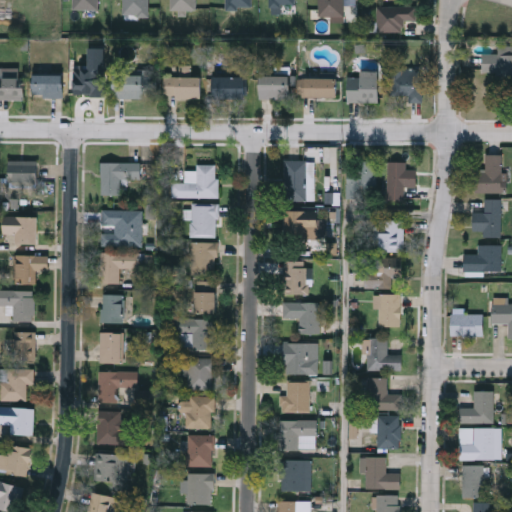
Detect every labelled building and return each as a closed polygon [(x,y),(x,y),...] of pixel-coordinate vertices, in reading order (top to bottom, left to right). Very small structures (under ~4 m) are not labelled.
[(97,0),(97,9),(72,9),(72,0),(97,0)] [(146,0),(146,15),(121,15),(121,0),(146,0)] [(195,0),(195,9),(170,9),(170,0),(195,0)] [(251,0),(251,9),(226,9),(226,0),(251,0)] [(296,0),(271,0),(271,8),(296,8),(296,0)] [(342,0),(342,15),(317,15),(317,0),(342,0)] [(415,5),(415,20),(402,20),(402,31),(376,31),(376,5),(415,5)] [(482,54),(498,54),(498,45),(511,45),(511,82),(498,82),(498,72),(481,71),(482,54)] [(409,101),(409,94),(391,94),(391,68),(423,68),(423,101),(409,101)] [(63,96),(34,96),(34,74),(63,74),(63,96)] [(73,77),(99,74),(101,91),(74,93),(73,77)] [(157,74),(157,97),(114,97),(114,74),(157,74)] [(260,98),(260,75),(291,75),(291,98),(260,98)] [(0,97),(0,76),(27,76),(27,97),(0,97)] [(203,97),(165,97),(165,76),(203,76),(203,97)] [(247,76),(247,97),(212,97),(212,76),(247,76)] [(379,101),(348,101),(348,76),(379,76),(379,101)] [(298,97),(298,78),(338,78),(338,97),(298,97)] [(485,169),(485,154),(503,154),(503,192),(475,192),(475,169),(485,169)] [(37,186),(8,186),(8,160),(37,160),(37,186)] [(285,199),(285,160),(307,160),(307,199),(285,199)] [(379,198),(347,198),(347,160),(379,160),(379,198)] [(417,169),(417,186),(405,186),(405,199),(389,199),(389,161),(406,161),(406,169),(417,169)] [(141,162),(141,179),(120,179),(120,194),(101,194),(101,162),(141,162)] [(218,197),(174,197),(174,181),(197,181),(197,164),(218,164),(218,197)] [(501,198),(500,236),(482,236),(482,230),(473,230),(473,211),(484,212),(484,198),(501,198)] [(192,236),(192,203),(217,203),(217,236),(192,236)] [(142,246),(102,246),(102,232),(114,233),(114,225),(102,225),(102,209),(142,209),(142,246)] [(287,240),(287,210),(318,210),(318,240),(287,240)] [(5,223),(13,223),(13,216),(36,216),(36,244),(13,244),(13,234),(5,234),(5,223)] [(403,220),(403,251),(379,251),(379,220),(403,220)] [(192,275),(192,242),(217,242),(217,275),(192,275)] [(501,244),(501,273),(464,273),(464,254),(478,254),(478,244),(501,244)] [(101,283),(101,251),(140,251),(140,267),(120,267),(120,283),(101,283)] [(14,283),(14,255),(36,255),(36,283),(14,283)] [(365,287),(365,258),(403,258),(403,278),(392,278),(392,287),(365,287)] [(312,294),(288,294),(288,260),(312,260),(312,294)] [(0,306),(0,290),(35,290),(35,320),(13,320),(13,309),(6,309),(6,306),(0,306)] [(195,313),(195,290),(217,290),(217,313),(195,313)] [(124,294),(124,322),(102,322),(102,294),(124,294)] [(401,294),(401,326),(379,326),(379,308),(373,308),(373,294),(401,294)] [(320,333),(300,333),(300,317),(284,317),(284,302),(320,302),(320,333)] [(511,337),(508,337),(508,323),(492,323),(492,302),(511,302),(511,337)] [(483,337),(451,337),(451,312),(483,312),(483,337)] [(194,349),(194,333),(176,333),(176,318),(217,318),(217,349),(194,349)] [(36,331),(36,361),(14,361),(14,331),(36,331)] [(124,331),(125,362),(101,362),(100,332),(124,331)] [(402,368),(368,368),(368,337),(389,337),(389,353),(402,353),(402,368)] [(318,373),(283,373),(283,341),(318,341),(318,373)] [(215,388),(188,388),(188,374),(183,374),(183,357),(215,357),(215,388)] [(27,400),(0,400),(0,368),(35,368),(35,384),(27,384),(27,400)] [(99,402),(99,370),(138,370),(138,386),(118,386),(118,402),(99,402)] [(367,376),(387,376),(387,392),(402,392),(402,409),(367,409),(367,376)] [(281,394),(286,394),(286,380),(310,380),(310,411),(281,411),(281,394)] [(494,390),(494,422),(459,422),(459,407),(474,407),(474,390),(494,390)] [(214,427),(188,427),(188,395),(214,395),(214,427)] [(0,407),(33,407),(33,434),(11,434),(11,423),(0,423),(0,407)] [(121,410),(121,419),(131,419),(131,443),(98,443),(98,409),(121,410)] [(378,415),(400,415),(400,448),(378,448),(378,415)] [(317,448),(280,448),(280,419),(317,419),(317,448)] [(494,459),(459,459),(459,427),(494,427),(494,459)] [(214,433),(214,466),(187,466),(187,433),(214,433)] [(27,476),(7,472),(12,444),(32,448),(27,476)] [(129,454),(129,481),(94,481),(94,454),(129,454)] [(387,456),(387,472),(401,472),(401,489),(363,489),(363,456),(387,456)] [(282,491),(282,459),(312,459),(312,491),(282,491)] [(462,465),(490,465),(490,497),(462,497),(462,465)] [(214,472),(214,503),(187,503),(187,472),(214,472)] [(20,509),(0,509),(0,483),(20,483),(20,509)] [(121,509),(109,509),(109,511),(90,511),(90,495),(121,495),(121,509)] [(377,511),(377,495),(401,495),(401,511),(377,511)] [(278,511),(278,501),(315,501),(315,509),(308,509),(308,511),(278,511)] [(473,511),(473,501),(496,501),(496,511),(473,511)]
